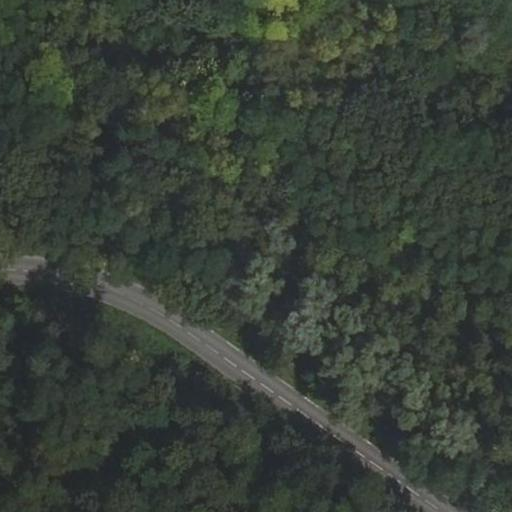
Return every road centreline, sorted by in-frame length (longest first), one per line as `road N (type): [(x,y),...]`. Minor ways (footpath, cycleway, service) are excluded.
road 1 (track): [(17,0),(73,36),(183,37),(281,73),(371,77),(511,2)]
road 2 (tertiary): [(0,278),(77,280),(162,311),(439,511)]
